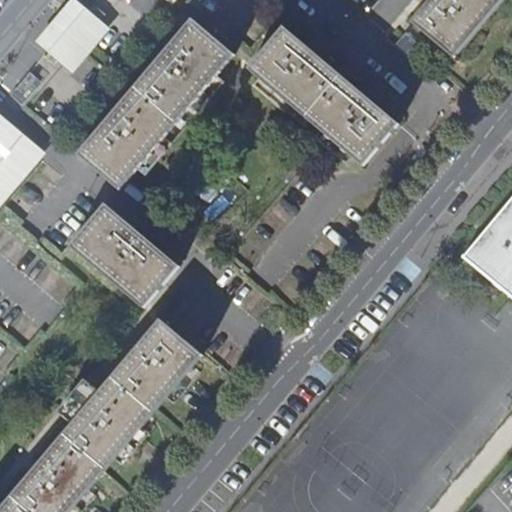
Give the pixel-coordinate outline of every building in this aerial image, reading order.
[(432,0),(413,23),(455,58),(503,0),(432,0)] [(83,8),(48,50),(69,67),(103,25),(83,8)] [(79,155),(121,191),(236,55),(194,19),(79,155)] [(400,123),(284,28),(250,70),(366,165),(400,123)] [(0,197),(38,152),(0,119),(0,197)] [(511,198),(463,257),(511,296),(511,198)] [(181,267),(109,204),(72,246),(145,308),(181,267)] [(0,511),(71,511),(202,356),(160,320),(0,511)]
